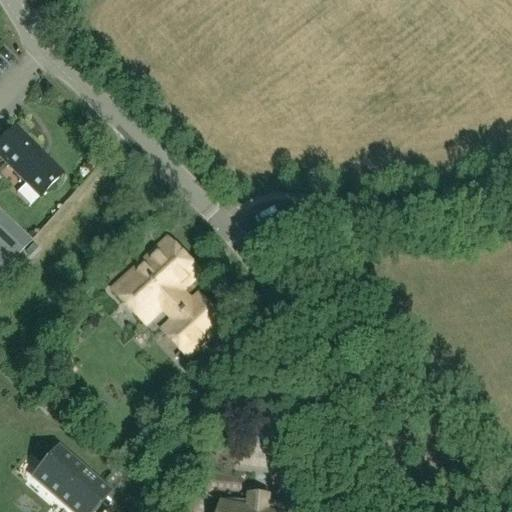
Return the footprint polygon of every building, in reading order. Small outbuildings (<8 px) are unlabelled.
[(61,175),(15,129),(0,143),(0,159),(39,198),(61,175)] [(0,273),(30,242),(0,212),(0,273)] [(188,360),(225,325),(199,297),(189,306),(180,296),(201,275),(168,240),(113,293),(147,328),(163,312),(172,322),(162,332),(188,360)] [(194,387),(185,397),(196,408),(212,392),(197,377),(190,383),(194,387)] [(29,479),(67,511),(95,511),(113,493),(58,446),(29,479)] [(293,511),(294,506),(268,505),(269,499),(250,498),(250,503),(221,501),(214,511),(293,511)]
